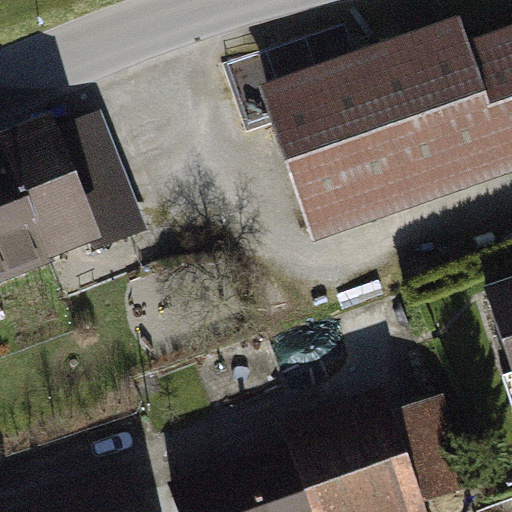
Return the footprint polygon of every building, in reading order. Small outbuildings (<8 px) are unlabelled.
[(447,19),(257,83),(311,241),(511,173),(511,21),(455,41),(447,19)] [(86,107),(0,142),(0,287),(135,231),(86,107)] [(511,289),(499,294),(511,334),(511,289)] [(286,431),(292,449),(313,511),(430,511),(399,421),(391,395),(286,431)] [(448,401),(399,421),(430,511),(441,511),(480,492),(448,401)] [(313,511),(292,449),(175,489),(182,511),(313,511)] [(155,511),(141,471),(25,511),(155,511)]
